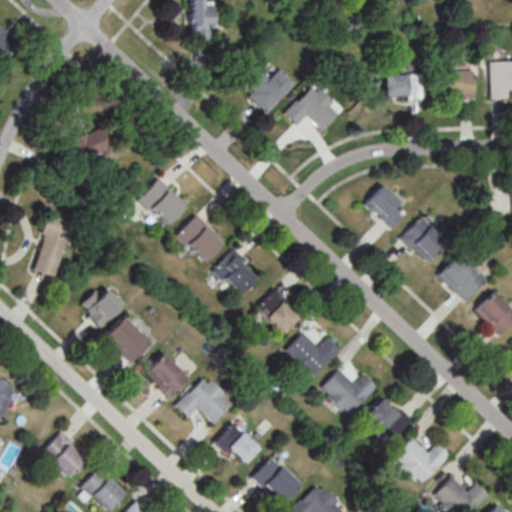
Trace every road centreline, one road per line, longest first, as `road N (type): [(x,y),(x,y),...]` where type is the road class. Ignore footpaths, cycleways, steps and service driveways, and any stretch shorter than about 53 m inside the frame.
road 1 (residential): [(511,434),(56,0)]
road 2 (residential): [(212,511),(0,307)]
road 3 (residential): [(511,145),(394,151),(331,171),(281,214)]
road 4 (residential): [(0,166),(26,107),(105,0)]
